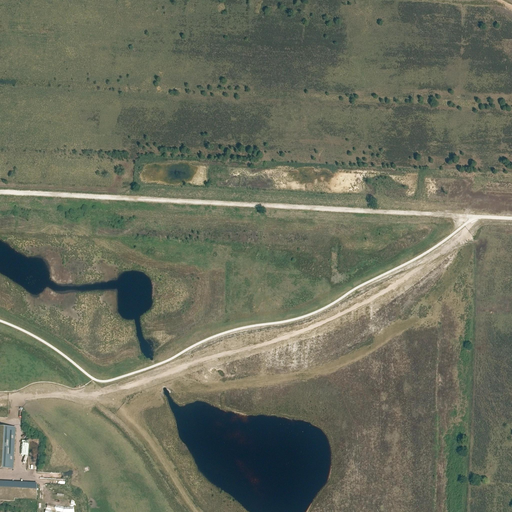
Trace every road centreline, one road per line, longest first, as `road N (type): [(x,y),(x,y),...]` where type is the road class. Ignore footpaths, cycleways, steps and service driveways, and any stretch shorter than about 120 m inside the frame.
road 1 (track): [(468,233),(394,285),(288,337),(102,389),(0,400)]
road 2 (track): [(476,216),(0,191)]
